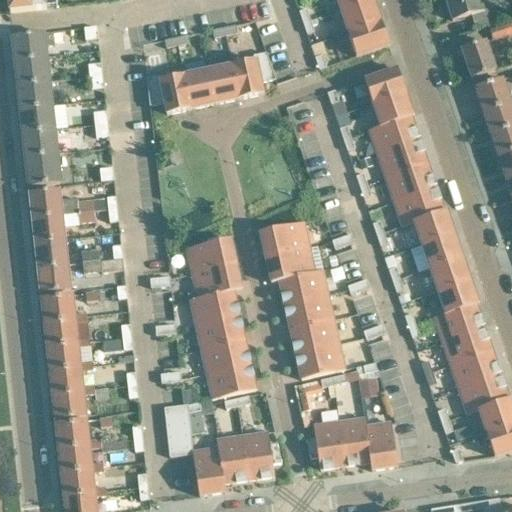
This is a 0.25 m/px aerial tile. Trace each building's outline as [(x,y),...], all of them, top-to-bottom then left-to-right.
[(7,0),(9,15),(57,10),(56,0),(7,0)] [(335,0),(340,13),(373,2),(372,0),(335,0)] [(479,0),(446,0),(445,0),(452,24),(471,18),(475,31),(498,24),(491,0),(486,0),(480,2),(479,0)] [(348,36),(381,25),(373,2),(340,13),(348,36)] [(303,26),(311,23),(307,12),(299,15),(303,26)] [(149,20),(150,34),(167,33),(167,20),(149,20)] [(311,23),(303,26),(307,37),(314,35),(311,23)] [(381,25),(348,36),(356,60),(389,49),(381,25)] [(495,44),(511,38),(511,27),(492,34),(495,44)] [(224,31),(226,39),(237,36),(236,28),(224,31)] [(97,30),(84,31),(86,44),(99,43),(97,30)] [(214,41),(226,39),(224,31),(212,33),(214,41)] [(325,37),(328,53),(350,49),(347,33),(325,37)] [(15,65),(48,62),(47,49),(55,48),(54,35),(12,40),(15,65)] [(176,41),(178,49),(190,46),(188,39),(176,41)] [(166,51),(178,49),(176,41),(165,44),(166,51)] [(486,44),(481,46),(462,52),(472,82),(496,74),(486,44)] [(281,47),(273,49),(278,75),(287,73),(281,47)] [(254,63),(232,68),(239,103),(264,97),(262,86),(276,83),(266,56),(253,59),(254,63)] [(323,58),(315,61),(319,73),(327,70),(323,58)] [(18,90),(51,86),(48,62),(15,65),(18,90)] [(90,82),(103,81),(101,67),(88,68),(90,82)] [(232,68),(208,73),(215,108),(239,103),(232,68)] [(373,107),(406,96),(397,72),(364,83),(373,107)] [(208,73),(184,78),(191,113),(215,108),(208,73)] [(160,79),(147,82),(150,110),(164,107),(167,118),(179,115),(191,113),(184,78),(161,83),(160,79)] [(103,81),(90,82),(91,93),(104,92),(103,81)] [(483,114),(511,104),(503,82),(475,91),(483,114)] [(21,115),(54,111),(51,86),(18,90),(21,115)] [(335,94),(327,96),(331,108),(339,105),(335,94)] [(369,135),(412,120),(414,119),(406,96),(373,107),(380,130),(368,134),(369,135)] [(490,136),(511,128),(511,108),(511,104),(483,114),(490,136)] [(23,140),(56,136),(54,111),(21,115),(23,140)] [(95,132),(108,130),(106,115),(94,116),(95,132)] [(377,158),(420,144),(412,120),(369,135),(377,158)] [(498,158),(511,152),(511,128),(490,136),(498,158)] [(344,144),(351,141),(347,129),(340,132),(344,144)] [(108,130),(95,132),(96,141),(109,140),(108,130)] [(26,163),(59,160),(56,136),(23,140),(26,163)] [(351,141),(344,144),(347,154),(355,152),(351,141)] [(385,182),(428,167),(420,144),(377,158),(385,182)] [(505,180),(511,177),(511,152),(498,158),(505,180)] [(59,160),(26,163),(29,190),(62,187),(59,160)] [(393,205),(436,191),(428,167),(385,182),(393,205)] [(114,184),(113,171),(100,172),(101,185),(114,184)] [(360,191),(368,188),(364,177),(356,179),(360,191)] [(368,188),(360,191),(364,202),(372,199),(368,188)] [(401,229),(444,214),(436,191),(393,205),(401,229)] [(108,212),(117,212),(116,200),(107,201),(107,202),(77,206),(77,202),(61,203),(60,193),(30,196),(33,222),(63,219),(63,218),(78,216),(94,214),(108,212)] [(117,212),(108,212),(110,226),(119,225),(117,212)] [(94,214),(78,216),(79,226),(95,225),(94,214)] [(421,248),(454,237),(446,214),(444,214),(401,229),(402,230),(413,226),(421,248)] [(35,247),(65,243),(63,219),(33,222),(35,247)] [(376,238),(384,235),(380,225),(373,227),(376,238)] [(266,261),(310,251),(304,226),(282,231),(281,227),(267,230),(268,234),(260,236),(266,261)] [(384,235),(376,238),(381,250),(388,247),(384,235)] [(429,272),(462,260),(454,237),(421,248),(429,272)] [(341,241),(345,250),(354,247),(351,238),(341,241)] [(192,278),(236,268),(231,243),(223,244),(222,240),(208,243),(209,247),(187,252),(192,278)] [(335,253),(345,250),(341,241),(332,244),(335,253)] [(38,271),(68,268),(65,243),(35,247),(38,271)] [(121,249),(113,250),(114,263),(123,262),(121,249)] [(315,276),(315,275),(310,251),(266,261),(271,286),(279,285),(279,284),(315,276)] [(98,253),(81,255),(82,266),(100,264),(99,258),(98,253)] [(437,295),(471,284),(462,260),(429,272),(437,295)] [(100,264),(82,266),(84,276),(102,274),(103,275),(124,273),(123,262),(114,263),(100,264)] [(68,268),(38,271),(41,297),(71,293),(68,268)] [(234,294),(234,295),(242,293),(236,268),(192,278),(198,302),(234,294)] [(392,284),(400,282),(396,271),(389,273),(392,284)] [(285,310),(329,300),(323,273),(315,275),(315,276),(279,284),(279,285),(285,310)] [(160,281),(161,291),(171,290),(170,280),(160,281)] [(150,287),(151,292),(161,291),(160,281),(154,282),(150,282),(150,287)] [(400,282),(392,284),(396,296),(404,293),(400,282)] [(357,286),(360,295),(370,292),(367,283),(357,286)] [(477,308),(479,307),(471,284),(437,295),(445,317),(433,321),(434,323),(477,308)] [(351,299),(360,295),(357,286),(348,290),(351,299)] [(127,302),(126,290),(117,291),(119,303),(127,302)] [(87,305),(98,304),(96,294),(86,295),(87,305)] [(240,320),(234,295),(234,294),(198,302),(190,304),(196,330),(240,320)] [(44,327),(86,322),(86,316),(75,317),(73,299),(41,302),(44,327)] [(290,334),(334,324),(329,300),(285,310),(290,334)] [(442,346),(485,331),(477,308),(434,323),(442,346)] [(409,331),(416,329),(412,317),(405,319),(409,331)] [(201,354),(245,344),(240,320),(196,330),(201,354)] [(46,351),(89,346),(88,340),(78,342),(76,327),(87,326),(86,322),(44,327),(46,351)] [(296,358),(340,348),(334,324),(290,334),(296,358)] [(123,342),(131,341),(130,328),(121,329),(123,342)] [(165,329),(166,339),(176,338),(175,328),(165,329)] [(373,332),(376,341),(385,337),(382,328),(373,332)] [(155,330),(156,340),(166,339),(165,329),(155,330)] [(416,329),(409,331),(412,342),(420,340),(416,329)] [(450,370),(493,355),(485,331),(442,346),(450,370)] [(367,344),(376,341),(373,332),(363,335),(367,344)] [(103,344),(105,355),(124,354),(133,353),(131,341),(123,342),(103,344)] [(207,378),(251,368),(245,344),(201,354),(207,378)] [(49,374),(92,370),(91,364),(80,365),(79,351),(89,350),(89,346),(46,351),(49,374)] [(340,348),(296,358),(301,383),(345,373),(340,348)] [(458,393),(501,378),(493,355),(450,370),(458,393)] [(425,378),(433,376),(429,365),(421,367),(425,378)] [(377,374),(375,367),(363,369),(365,377),(377,374)] [(251,368),(207,378),(212,403),(256,393),(251,368)] [(92,370),(49,374),(52,398),(94,393),(94,388),(83,389),(81,375),(92,373),(92,370)] [(171,377),(172,386),(182,385),(181,375),(171,377)] [(128,390),(137,389),(135,376),(127,377),(128,390)] [(433,376),(425,378),(429,390),(436,387),(433,376)] [(162,387),(172,386),(171,377),(161,378),(162,387)] [(332,381),(333,389),(347,386),(345,378),(332,381)] [(466,417),(509,402),(501,378),(458,393),(466,417)] [(322,391),(333,389),(332,381),(320,383),(321,387),(299,392),(304,414),(312,412),(309,398),(323,395),(322,391)] [(376,381),(359,384),(362,401),(379,399),(376,381)] [(137,389),(128,390),(129,402),(138,401),(137,389)] [(108,392),(52,398),(55,423),(86,419),(84,398),(95,397),(96,403),(109,401),(108,392)] [(237,402),(239,410),(251,407),(249,399),(237,402)] [(486,436),(511,427),(511,403),(511,401),(509,402),(466,417),(466,418),(478,414),(486,436)] [(226,413),(239,410),(237,402),(224,405),(226,413)] [(188,409),(190,420),(191,433),(191,438),(205,435),(201,418),(203,418),(200,406),(188,409)] [(190,420),(188,409),(188,408),(164,411),(166,423),(190,420)] [(441,425),(449,423),(445,412),(438,415),(441,425)] [(111,420),(100,421),(102,433),(113,431),(111,420)] [(167,435),(191,433),(190,420),(166,423),(167,435)] [(365,430),(366,429),(365,422),(339,425),(345,470),(370,466),(365,430)] [(449,423),(441,425),(445,437),(453,435),(449,423)] [(75,425),(55,428),(58,452),(101,447),(100,441),(89,442),(87,424),(75,425)] [(320,474),(345,470),(339,425),(314,429),(315,441),(306,443),(311,462),(318,461),(320,474)] [(365,430),(370,466),(371,474),(398,470),(391,426),(366,429),(365,430)] [(511,427),(486,436),(495,460),(511,454),(511,427)] [(134,444),(143,443),(141,430),(133,431),(134,444)] [(467,441),(464,431),(459,433),(455,439),(457,445),(467,441)] [(192,445),(191,438),(191,433),(167,435),(168,447),(192,445)] [(243,440),(250,484),(275,481),(273,468),(282,467),(277,447),(270,448),(268,436),(243,440)] [(224,488),(250,484),(243,440),(217,443),(218,451),(219,451),(224,488)] [(143,443),(134,444),(135,456),(144,455),(143,443)] [(60,476),(122,469),(122,468),(103,470),(103,466),(92,467),(90,453),(101,451),(101,456),(127,453),(126,445),(101,447),(58,452),(60,476)] [(194,457),(193,455),(192,445),(168,447),(170,460),(194,457)] [(226,496),(224,488),(219,451),(218,451),(193,455),(194,457),(199,500),(226,496)] [(459,452),(451,455),(455,466),(463,465),(459,452)] [(63,500),(106,495),(106,490),(95,491),(93,477),(104,475),(104,479),(123,477),(122,469),(60,476),(63,500)] [(139,491),(148,490),(147,478),(138,479),(139,491)] [(148,490),(139,491),(141,504),(149,503),(148,490)] [(106,495),(63,500),(64,511),(96,511),(96,500),(107,499),(106,495)] [(502,511),(499,502),(456,509),(457,511),(502,511)]
